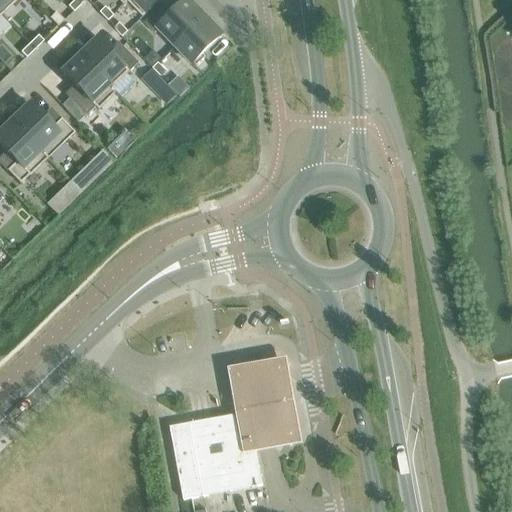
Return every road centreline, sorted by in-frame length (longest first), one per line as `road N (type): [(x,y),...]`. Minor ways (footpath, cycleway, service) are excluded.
road 1 (unclassified): [(472,511),(466,378),(383,88),(351,60)]
road 2 (secondary): [(410,511),(366,268)]
road 3 (secondary): [(325,281),(379,511)]
road 4 (secondary): [(305,0),(319,123),(312,178)]
road 5 (tertiary): [(0,420),(131,298)]
road 6 (tertiary): [(279,223),(186,249),(131,298)]
road 7 (tertiary): [(131,298),(213,269),(286,255)]
road 8 (residential): [(92,12),(0,102)]
road 9 (secondary): [(358,181),(351,60)]
